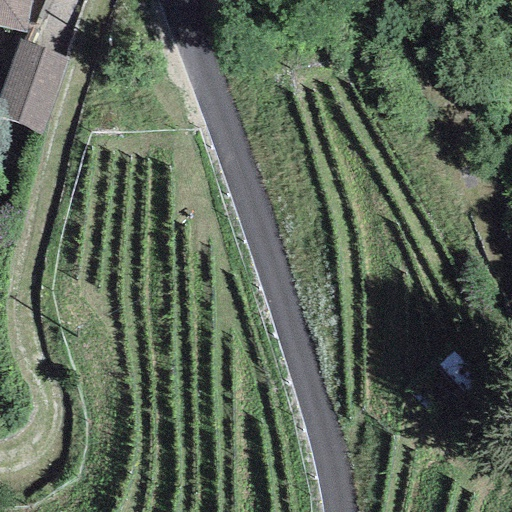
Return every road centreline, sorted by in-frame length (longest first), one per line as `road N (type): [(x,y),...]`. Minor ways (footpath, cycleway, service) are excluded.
road 1 (unclassified): [(178,0),(247,191),(337,511)]
road 2 (track): [(101,0),(44,171),(32,277),(35,346),(78,418),(47,450),(0,456)]
